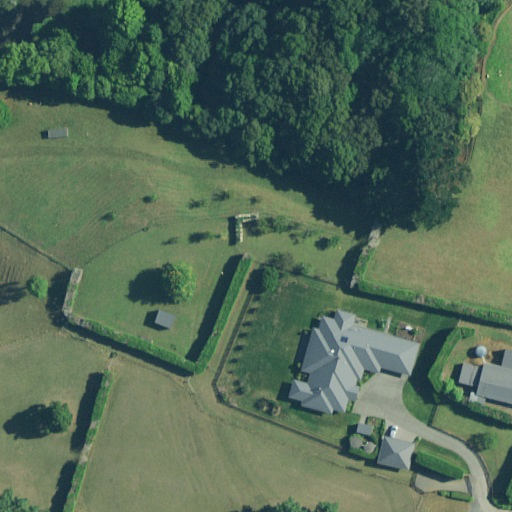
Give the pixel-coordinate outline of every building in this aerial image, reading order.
[(68,127),(48,127),(48,139),(69,139),(68,127)] [(365,317),(338,310),(335,320),(324,316),(320,329),(315,328),(302,371),(311,373),(308,383),(295,379),(289,398),(302,401),(301,405),(332,414),(334,409),(345,413),(349,398),(356,400),(365,369),(380,374),(382,367),(410,376),(419,344),(362,327),(365,317)] [(511,351),(506,350),(502,366),(486,362),(477,395),(511,403),(511,351)] [(479,367),(465,363),(459,382),(474,386),(479,367)] [(377,426),(359,423),(358,433),(375,436),(377,426)] [(415,444),(385,437),(379,463),(409,471),(415,444)]
